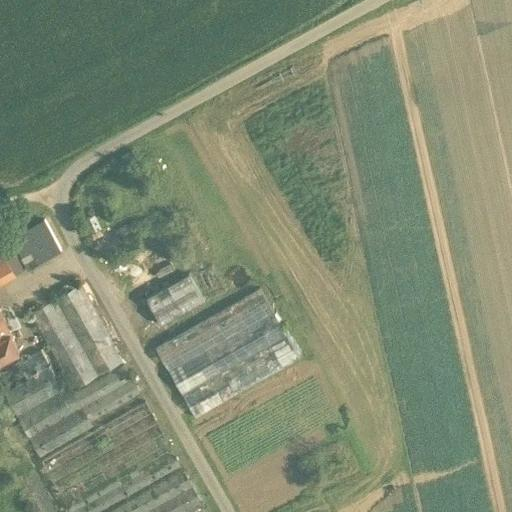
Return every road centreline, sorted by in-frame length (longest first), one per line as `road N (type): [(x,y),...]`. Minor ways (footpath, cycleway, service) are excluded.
road 1 (track): [(45,183),(229,511)]
road 2 (track): [(45,183),(373,0)]
